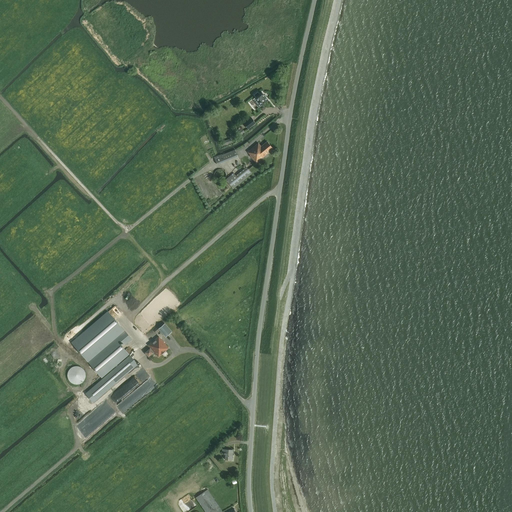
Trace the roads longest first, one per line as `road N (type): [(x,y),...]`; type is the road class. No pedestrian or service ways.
road 1 (tertiary): [(252,511),(260,327),(314,0)]
road 2 (track): [(0,96),(168,280)]
road 3 (track): [(128,230),(51,291),(55,335),(31,306),(23,309)]
